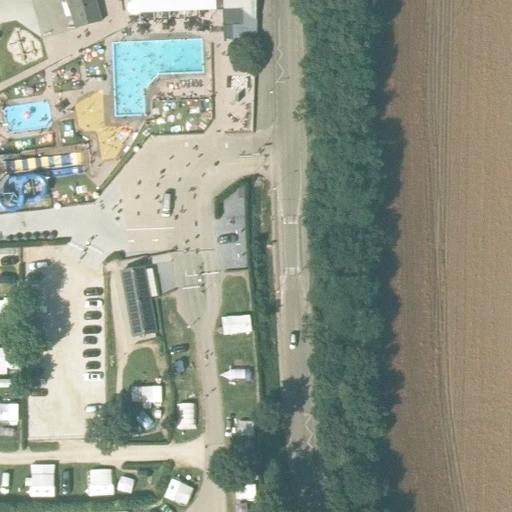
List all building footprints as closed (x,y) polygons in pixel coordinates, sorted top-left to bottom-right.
[(66,0),(74,30),(101,22),(95,0),(66,0)] [(217,0),(218,9),(225,10),(225,39),(255,40),(254,0),(217,0)] [(236,200),(244,200),(244,188),(241,188),(236,190),(236,200)] [(144,268),(119,272),(131,338),(156,333),(144,268)] [(30,354),(30,371),(50,371),(50,353),(30,354)] [(58,428),(57,412),(29,413),(30,429),(58,428)] [(93,470),(93,496),(117,496),(116,469),(93,470)] [(57,498),(57,473),(34,472),(33,497),(57,498)] [(168,497),(188,503),(195,480),(175,474),(168,497)]
